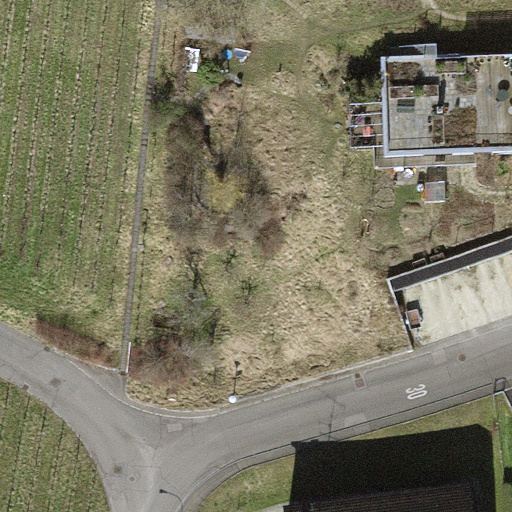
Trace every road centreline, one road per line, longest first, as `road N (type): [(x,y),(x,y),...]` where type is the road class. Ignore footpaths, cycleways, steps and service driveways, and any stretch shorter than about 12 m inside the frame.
road 1 (residential): [(144,480),(216,444),(511,348)]
road 2 (residential): [(144,480),(118,426),(34,358),(0,341)]
